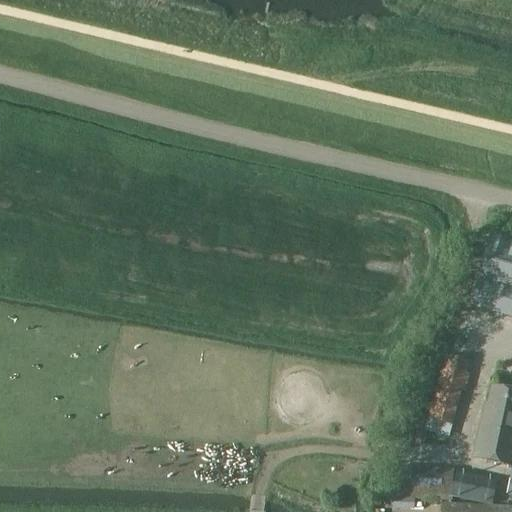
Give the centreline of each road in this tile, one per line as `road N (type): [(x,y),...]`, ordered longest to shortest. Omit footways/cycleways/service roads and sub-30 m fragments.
road 1 (unclassified): [(0,76),(511,200)]
road 2 (track): [(478,192),(455,318),(415,374),(394,453),(280,455),(264,471),(256,511)]
road 3 (track): [(299,83),(361,80),(411,64),(511,80)]
